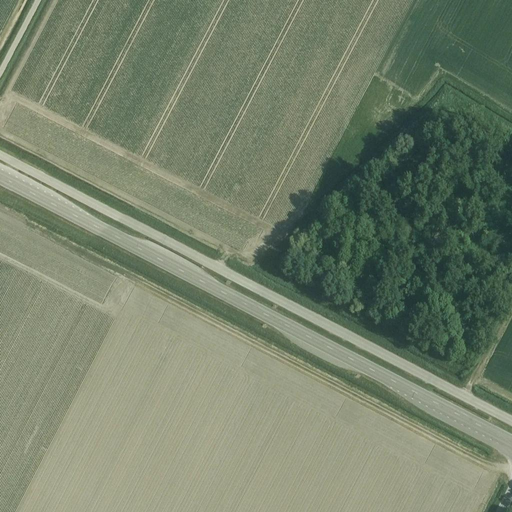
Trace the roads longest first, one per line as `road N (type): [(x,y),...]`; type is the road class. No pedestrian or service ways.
road 1 (unclassified): [(511,421),(0,154)]
road 2 (tertiary): [(511,443),(0,177)]
road 3 (track): [(511,472),(480,464),(138,286)]
